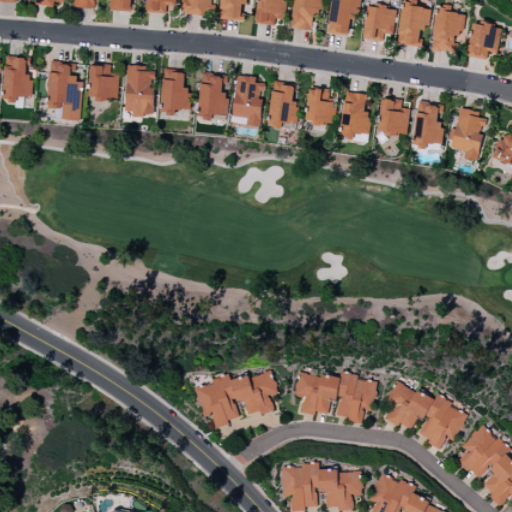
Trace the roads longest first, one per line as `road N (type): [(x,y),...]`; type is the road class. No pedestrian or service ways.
road 1 (residential): [(0,31),(234,49),(511,94)]
road 2 (tertiary): [(0,321),(116,386),(184,438),(257,511)]
road 3 (residential): [(218,470),(297,431),(392,440),(483,511)]
